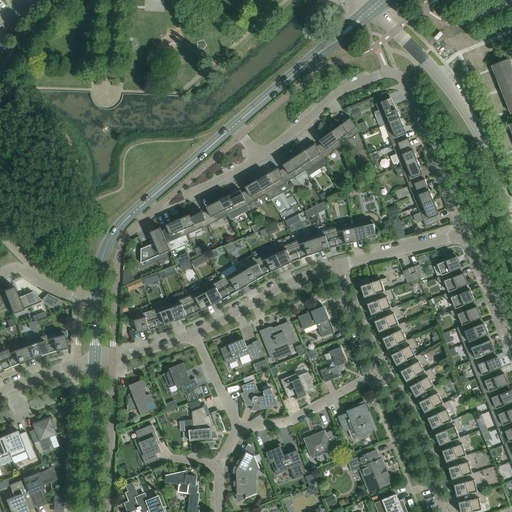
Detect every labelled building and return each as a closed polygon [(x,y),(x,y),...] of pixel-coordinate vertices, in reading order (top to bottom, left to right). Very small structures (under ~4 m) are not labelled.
[(497,78),(511,71),(511,68),(508,59),(492,66),(494,71),(495,71),(497,77),(497,78)] [(511,85),(511,71),(497,78),(500,85),(501,90),(511,85)] [(511,98),(511,85),(501,90),(503,94),(504,94),(507,101),(506,101),(511,98)] [(380,127),(384,125),(400,118),(396,108),(395,108),(396,109),(393,110),(389,99),(376,104),(378,110),(373,112),(380,127)] [(403,128),(404,127),(400,118),(384,125),(393,145),(405,140),(401,128),(403,127),(403,128)] [(416,130),(422,128),(419,119),(413,121),(416,130)] [(342,125),(341,124),(332,131),(342,145),(361,131),(353,120),(343,127),(341,125),(342,125)] [(324,158),(342,145),(332,131),(324,137),(325,137),(327,139),(317,146),(316,147),(324,158)] [(417,137),(407,139),(409,147),(419,144),(417,137)] [(417,159),(412,149),(409,150),(405,140),(393,145),(396,154),(389,157),(392,165),(399,162),(401,166),(417,159)] [(327,163),(324,158),(316,147),(307,153),(306,151),(306,150),(296,156),(306,170),(308,175),(327,163)] [(286,183),(306,170),(296,156),(288,161),(288,162),(289,162),(290,164),(279,171),(286,183)] [(420,168),(417,159),(401,166),(409,186),(422,181),(417,169),(420,168)] [(435,160),(429,162),(432,172),(438,170),(435,160)] [(286,183),(279,171),(270,176),(269,174),(269,173),(259,179),(267,194),(270,198),(280,193),(277,188),(286,183)] [(427,188),(436,184),(433,177),(424,180),(427,188)] [(248,205),(267,194),(259,179),(251,184),(253,187),(241,193),(248,205)] [(433,200),(429,189),(428,189),(428,190),(426,191),(422,181),(409,186),(417,206),(433,200)] [(248,205),(241,193),(232,198),(230,195),(231,195),(230,195),(220,200),(228,215),(248,205)] [(228,215),(220,200),(212,204),(212,205),(214,207),(202,213),(208,225),(228,215)] [(436,209),(437,209),(433,200),(417,206),(420,213),(414,215),(414,217),(416,223),(418,223),(423,221),(426,227),(438,222),(434,210),(436,208),(436,209)] [(314,206),(305,211),(307,218),(317,213),(314,206)] [(447,221),(458,218),(455,210),(444,214),(447,221)] [(208,225),(202,213),(192,217),(191,215),(191,214),(181,218),(188,234),(208,225)] [(188,234),(181,218),(172,222),(172,223),(174,225),(162,230),(167,243),(188,234)] [(353,224),(356,236),(357,241),(377,237),(374,225),(375,225),(373,219),(353,224)] [(357,241),(356,236),(353,224),(342,226),(333,229),(338,246),(346,244),(357,241)] [(271,227),(265,229),(268,235),(273,233),(271,227)] [(333,229),(324,231),(313,235),(319,252),(330,248),(338,246),(333,229)] [(171,250),(167,243),(162,230),(152,235),(151,232),(150,232),(155,243),(141,249),(141,263),(171,250)] [(319,252),(313,235),(303,238),(294,242),(300,259),(308,256),(319,252)] [(294,242),(284,246),(274,250),(282,267),(293,262),(300,259),(294,242)] [(282,267),(274,250),(264,255),(259,258),(256,259),(264,276),(271,272),(282,267)] [(461,268),(456,256),(454,252),(446,255),(448,260),(437,264),(442,275),(448,273),(460,268),(461,268)] [(264,276),(256,259),(253,255),(235,265),(238,270),(247,285),(257,279),(264,276)] [(414,266),(416,272),(419,279),(425,277),(419,264),(414,266)] [(402,271),(407,283),(419,279),(416,272),(410,274),(408,269),(402,271)] [(247,285),(238,270),(228,275),(221,279),(230,295),(247,285)] [(468,285),(463,273),(462,273),(450,278),(448,273),(442,275),(436,278),(439,283),(444,281),(449,292),(455,290),(467,285),(468,285)] [(360,281),(362,286),(365,297),(366,297),(367,297),(366,297),(379,293),(385,291),(382,284),(388,282),(387,278),(370,283),(368,278),(360,281)] [(221,279),(214,283),(204,288),(213,305),(223,300),(230,295),(221,279)] [(14,287),(13,287),(14,289),(4,294),(10,307),(13,314),(43,302),(32,292),(18,298),(14,287)] [(213,305),(204,288),(194,293),(187,297),(195,313),(202,310),(213,305)] [(391,289),(385,291),(379,293),(381,299),(369,303),(368,303),(372,315),(373,315),(374,315),(374,314),(386,310),(391,308),(389,301),(394,299),(391,289)] [(474,301),(470,290),(469,290),(457,295),(455,290),(449,292),(443,294),(446,300),(451,298),(455,309),(462,306),(474,301),(474,302),(474,301)] [(0,310),(10,307),(4,294),(0,295),(0,310)] [(48,295),(45,301),(46,306),(48,306),(50,306),(52,307),(53,307),(55,306),(57,306),(58,305),(60,304),(61,303),(63,302),(64,302),(47,294),(48,295)] [(187,297),(180,300),(170,304),(176,321),(187,317),(195,313),(187,297)] [(176,321),(170,304),(159,308),(152,310),(158,328),(165,325),(176,321)] [(397,306),(391,308),(386,310),(388,316),(376,320),(375,320),(380,332),(381,332),(393,327),(399,324),(396,317),(402,315),(397,306)] [(481,318),(476,306),(476,307),(464,311),(462,306),(455,309),(450,311),(452,317),(458,314),(462,325),(462,326),(469,323),(480,318),(481,318)] [(335,332),(326,310),(324,308),(322,307),(320,308),(298,317),(303,330),(316,324),(322,337),(335,332)] [(152,310),(143,313),(133,316),(134,321),(135,321),(138,333),(150,330),(158,328),(152,310)] [(405,322),(399,324),(393,327),(396,332),(384,337),(383,338),(389,349),(390,349),(390,348),(401,343),(407,340),(404,334),(409,331),(405,322)] [(273,329),(272,328),(271,328),(270,328),(261,332),(273,360),(291,353),(287,345),(295,342),(288,323),(277,327),(278,330),(274,332),(273,329)] [(488,335),(483,323),(471,328),(469,323),(462,326),(462,325),(457,328),(464,344),(475,340),(487,335),(488,335)] [(68,348),(64,336),(63,330),(51,334),(42,336),(48,354),(56,351),(68,348)] [(42,336),(33,339),(23,343),(30,360),(40,356),(48,354),(42,336)] [(413,338),(407,340),(401,343),(404,348),(393,354),(392,354),(398,365),(399,365),(410,359),(416,356),(412,350),(418,347),(413,338)] [(230,364),(237,361),(236,359),(249,354),(252,361),(259,358),(253,343),(246,346),(243,339),(228,345),(220,349),(226,363),(229,362),(230,364)] [(495,351),(490,340),(489,340),(478,345),(475,340),(464,344),(470,361),(482,356),(494,351),(494,352),(495,351)] [(30,360),(23,343),(12,347),(4,351),(11,368),(18,364),(30,360)] [(328,352),(329,353),(332,361),(330,366),(320,370),(325,382),(342,376),(341,373),(344,364),(347,363),(341,347),(328,352)] [(4,351),(0,352),(0,372),(3,371),(11,368),(4,351)] [(421,353),(416,356),(410,359),(413,364),(402,371),(402,370),(401,371),(407,382),(408,381),(408,382),(409,381),(420,375),(425,372),(421,365),(427,362),(421,353)] [(477,378),(489,373),(501,368),(497,356),(496,357),(484,361),(482,356),(470,361),(477,378)] [(164,374),(169,388),(177,385),(178,387),(181,386),(184,391),(197,386),(198,386),(194,376),(193,376),(194,379),(189,381),(182,364),(170,368),(171,371),(163,374),(163,375),(164,374)] [(431,368),(425,372),(420,375),(422,380),(411,386),(417,397),(418,397),(418,396),(429,390),(434,387),(431,380),(436,378),(431,368)] [(291,376),(281,380),(288,399),(295,396),(296,399),(296,400),(304,396),(303,396),(302,394),(315,389),(308,372),(297,376),(296,380),(293,381),(291,376)] [(508,385),(504,373),(503,373),(491,378),(489,373),(477,378),(484,394),(496,390),(508,385)] [(134,396),(128,398),(128,412),(138,408),(141,414),(149,411),(149,410),(155,408),(150,394),(146,395),(143,389),(147,387),(144,379),(129,385),(134,396)] [(275,399),(271,388),(263,391),(261,392),(258,391),(254,381),(241,386),(244,392),(241,393),(240,394),(247,406),(249,406),(250,405),(253,407),(251,411),(273,408),(273,407),(272,407),(272,403),(276,401),(275,399)] [(440,384),(434,387),(429,390),(432,396),(420,401),(420,402),(426,413),(426,412),(426,413),(427,412),(438,406),(444,403),(440,397),(445,394),(440,384)] [(511,394),(510,390),(498,395),(496,390),(484,394),(491,411),(502,406),(511,402),(511,394)] [(198,400),(189,403),(191,409),(200,405),(198,400)] [(435,428),(446,423),(452,420),(449,414),(454,411),(449,400),(444,403),(438,406),(441,412),(429,417),(428,417),(434,429),(435,429),(435,428)] [(374,430),(367,411),(364,404),(359,406),(358,405),(350,410),(347,411),(348,413),(339,417),(345,432),(350,430),(351,426),(354,425),(363,438),(373,430),(374,430)] [(511,408),(505,412),(502,406),(491,411),(497,428),(509,423),(511,421),(511,408)] [(212,438),(211,432),(215,432),(209,415),(207,416),(204,407),(191,411),(193,429),(189,430),(190,441),(212,438)] [(164,414),(157,417),(160,424),(167,421),(164,414)] [(458,417),(452,420),(446,423),(449,429),(437,434),(437,433),(436,434),(441,445),(442,445),(454,440),(460,437),(457,431),(462,429),(458,417)] [(38,422),(38,423),(40,427),(34,430),(43,453),(53,449),(49,437),(55,434),(53,428),(55,427),(56,427),(56,424),(55,421),(52,418),(52,419),(50,420),(49,418),(38,422)] [(511,427),(511,428),(509,423),(497,428),(504,445),(511,441),(511,427)] [(159,459),(156,453),(153,446),(160,444),(152,425),(136,431),(138,438),(134,440),(139,453),(140,453),(145,465),(159,459)] [(17,430),(17,431),(17,432),(14,433),(13,432),(11,433),(3,437),(13,463),(11,458),(25,452),(29,461),(36,458),(25,431),(19,434),(17,430)] [(305,439),(311,456),(322,451),(323,454),(332,450),(332,448),(337,446),(331,430),(325,433),(325,431),(316,435),(316,436),(313,437),(313,436),(305,439)] [(466,435),(460,437),(454,440),(456,446),(444,450),(443,450),(447,462),(448,462),(449,462),(448,462),(461,458),(466,455),(464,448),(470,446),(466,435)] [(13,463),(3,437),(0,437),(0,469),(0,470),(0,469),(0,465),(12,461),(13,463)] [(293,479),(306,474),(295,447),(287,450),(288,454),(284,456),(279,444),(281,443),(280,443),(266,449),(276,475),(281,473),(280,471),(290,467),(294,478),(292,479),(293,479)] [(232,465),(236,467),(234,469),(234,470),(234,472),(231,473),(234,473),(235,493),(232,493),(244,493),(246,498),(242,499),(242,500),(255,495),(254,474),(259,466),(253,452),(253,454),(252,455),(241,450),(244,452),(236,466),(233,464),(232,465)] [(383,469),(385,468),(382,458),(380,459),(376,450),(358,458),(361,467),(359,467),(369,492),(392,483),(388,474),(386,475),(383,469)] [(473,453),(466,455),(461,458),(462,463),(450,467),(449,467),(453,479),(454,479),(467,475),(472,473),(470,466),(476,464),(473,453)] [(22,474),(24,479),(35,505),(34,505),(36,509),(37,508),(35,505),(37,504),(37,505),(42,503),(42,502),(44,502),(44,503),(45,502),(39,489),(38,488),(39,484),(40,484),(41,484),(56,479),(56,478),(53,479),(52,477),(53,476),(54,475),(54,474),(54,473),(52,468),(54,468),(54,467),(37,474),(36,472),(36,473),(36,474),(28,477),(26,472),(27,472),(27,471),(22,473),(22,474)] [(166,481),(179,483),(178,492),(191,494),(188,511),(198,511),(199,507),(197,507),(199,494),(197,493),(198,485),(195,484),(196,476),(185,475),(185,473),(193,471),(192,470),(166,476),(165,481),(166,482),(166,481)] [(479,471),(472,473),(467,475),(468,481),(456,484),(455,484),(458,496),(459,496),(472,493),(477,491),(476,484),(482,483),(479,471)] [(28,508),(34,505),(35,505),(24,479),(22,474),(17,476),(18,479),(21,478),(21,480),(9,485),(14,498),(12,503),(9,505),(11,511),(27,511),(29,511),(28,508)] [(164,511),(163,508),(158,497),(148,501),(145,494),(138,497),(133,484),(127,486),(129,492),(126,493),(130,502),(128,504),(127,506),(128,508),(129,509),(131,510),(133,510),(138,509),(138,510),(141,509),(141,511),(145,511),(147,511),(164,511)] [(484,490),(477,491),(472,493),(473,499),(460,502),(460,501),(460,502),(461,511),(471,511),(482,510),(480,503),(486,501),(484,490)] [(402,505),(405,504),(403,499),(399,501),(396,494),(374,503),(377,511),(407,511),(407,509),(404,510),(402,505)] [(53,510),(63,511),(63,497),(54,496),(53,510)]
